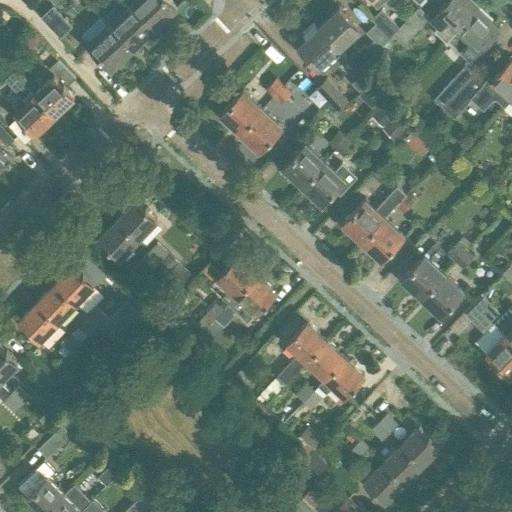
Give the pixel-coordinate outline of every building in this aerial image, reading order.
[(157,25),(178,5),(173,0),(134,0),(134,1),(157,25)] [(448,41),(450,39),(481,6),(473,0),(448,0),(440,9),(441,11),(433,19),(440,25),(436,30),(448,41)] [(157,25),(134,1),(122,12),(116,5),(104,16),(111,22),(112,22),(134,46),(157,25)] [(53,5),(42,16),(61,36),(73,25),(53,5)] [(340,47),(361,28),(340,6),(320,25),(340,47)] [(404,43),(430,16),(419,6),(400,26),(394,33),(404,43)] [(475,54),(501,26),(481,6),(450,39),(463,50),(466,46),(475,54)] [(391,36),(394,33),(400,26),(382,8),(373,17),(391,36)] [(102,14),(81,33),(112,67),(134,46),(112,22),(111,22),(104,16),(102,14)] [(375,53),(391,36),(373,17),(372,18),(376,22),(366,31),(374,39),(367,45),(375,53)] [(323,70),(330,64),(332,67),(346,54),(340,47),(320,25),(299,44),(323,70)] [(43,41),(34,50),(51,68),(60,60),(43,41)] [(507,105),(511,100),(511,58),(494,78),(490,74),(484,80),(476,73),(452,98),(444,107),(454,116),(472,97),(484,108),(496,95),(507,105)] [(443,89),(452,98),(476,73),(466,64),(443,89)] [(14,71),(6,79),(27,101),(16,112),(25,121),(24,122),(26,125),(27,124),(36,133),(56,115),(35,93),(24,81),(14,71)] [(64,84),(55,75),(35,93),(56,115),(75,96),(66,87),(68,86),(65,83),(64,84)] [(339,109),(348,99),(327,77),(317,86),(339,109)] [(275,96),(284,86),(276,78),(266,88),(275,96)] [(281,102),(291,92),(284,86),(275,96),(281,102)] [(241,131),(264,107),(245,88),(222,113),(241,131)] [(371,114),(383,126),(399,110),(388,98),(371,114)] [(261,150),(284,125),(264,107),(241,131),(261,150)] [(399,110),(383,126),(395,138),(397,140),(413,124),(399,110)] [(336,148),(347,137),(339,129),(328,141),(336,148)] [(0,167),(16,153),(0,135),(0,167)] [(347,137),(336,148),(343,156),(355,144),(347,137)] [(303,184),(326,159),(307,141),(284,165),(303,184)] [(323,202),(346,178),(326,159),(303,184),(323,202)] [(343,221),(363,240),(386,215),(396,204),(407,193),(398,184),(377,207),(366,197),(343,221)] [(403,211),(414,200),(407,193),(396,204),(403,211)] [(145,208),(136,199),(118,218),(139,238),(157,219),(148,210),(149,209),(146,207),(145,208)] [(382,258),(405,233),(386,215),(363,240),(382,258)] [(121,257),(139,238),(118,218),(100,237),(109,245),(108,247),(111,249),(112,248),(121,257)] [(447,253),(456,261),(467,249),(466,248),(472,242),(464,234),(458,240),(458,241),(447,253)] [(161,260),(169,252),(158,241),(151,249),(161,260)] [(154,267),(161,260),(151,249),(144,257),(154,267)] [(463,268),(474,256),(467,249),(456,261),(463,268)] [(191,273),(170,253),(163,261),(183,281),(191,273)] [(422,296),(446,271),(426,253),(403,277),(422,296)] [(197,321),(206,329),(229,303),(258,273),(239,255),(230,264),(229,263),(226,266),(228,267),(211,285),(221,295),(207,309),(208,310),(197,321)] [(511,262),(511,263),(508,260),(501,268),(504,271),(503,272),(511,280),(511,262)] [(83,272),(73,263),(55,282),(76,303),(84,295),(95,284),(85,275),(86,274),(84,271),(83,272)] [(442,314),(465,290),(446,271),(422,296),(442,314)] [(258,273),(229,303),(247,320),(255,310),(257,312),(266,303),(267,304),(270,301),(269,300),(277,291),(258,273)] [(59,321),(76,303),(55,282),(37,300),(59,321)] [(133,303),(128,298),(108,318),(96,305),(84,295),(76,303),(88,314),(98,324),(100,326),(100,325),(106,331),(120,345),(148,318),(133,303)] [(511,338),(506,333),(485,312),(493,304),(485,296),(466,314),(484,332),(485,331),(496,343),(487,352),(511,376),(511,374),(511,338)] [(40,340),(59,321),(37,300),(19,319),(28,328),(27,329),(30,332),(31,331),(40,340)] [(511,323),(493,304),(485,312),(506,333),(511,338),(511,323)] [(235,313),(227,306),(212,322),(219,330),(235,313)] [(91,332),(98,324),(88,314),(80,322),(91,332)] [(328,338),(309,320),(300,329),(299,328),(296,331),(297,332),(288,342),(299,351),(277,374),(278,374),(259,395),(267,402),(281,387),(307,359),(308,360),(328,338)] [(74,351),(82,342),(70,330),(62,339),(74,351)] [(326,377),(347,355),(328,338),(308,360),(325,376),(326,377)] [(6,351),(0,344),(0,381),(18,363),(9,354),(10,353),(7,350),(6,351)] [(357,383),(366,373),(347,355),(326,377),(325,376),(318,384),(326,392),(334,384),(345,395),(354,386),(355,387),(358,384),(357,383)] [(299,406),(316,389),(307,380),(292,395),(291,395),(274,412),(283,422),(299,406)] [(22,403),(30,394),(20,384),(11,393),(22,403)] [(313,407),(324,397),(316,389),(299,406),(305,411),(311,406),(313,407)] [(16,410),(22,403),(11,393),(5,399),(16,410)] [(390,431),(398,424),(388,413),(380,421),(390,431)] [(383,439),(390,431),(380,421),(372,428),(383,439)] [(47,456),(72,432),(63,423),(38,447),(47,456)] [(312,449),(323,437),(309,424),(298,436),(312,449)] [(429,433),(420,424),(401,443),(422,464),(441,445),(432,436),(433,435),(430,432),(429,433)] [(364,457),(372,448),(361,437),(353,446),(364,457)] [(335,466),(345,457),(327,439),(317,448),(335,466)] [(404,482),(422,464),(401,443),(383,461),(404,482)] [(319,473),(328,463),(314,449),(305,458),(319,473)] [(127,462),(120,455),(113,462),(113,461),(98,476),(107,484),(121,470),(120,469),(127,462)] [(45,511),(66,491),(50,475),(56,469),(45,459),(19,485),(28,494),(28,495),(45,511)] [(386,500),(404,482),(383,461),(365,479),(374,488),(373,489),(375,492),(377,491),(386,500)] [(78,511),(92,499),(76,483),(66,492),(66,491),(45,511),(44,511),(78,511)] [(141,511),(159,495),(149,486),(122,511),(141,511)] [(315,505),(321,499),(311,488),(304,495),(315,505)] [(163,511),(169,506),(159,495),(141,511),(163,511)] [(319,511),(314,506),(315,505),(304,495),(294,505),(301,511),(319,511)] [(262,511),(281,511),(266,496),(256,506),(262,511)] [(105,511),(106,511),(94,498),(92,500),(92,499),(78,511),(105,511)] [(354,508),(345,499),(331,511),(357,511),(356,511),(358,510),(355,507),(354,508)]
